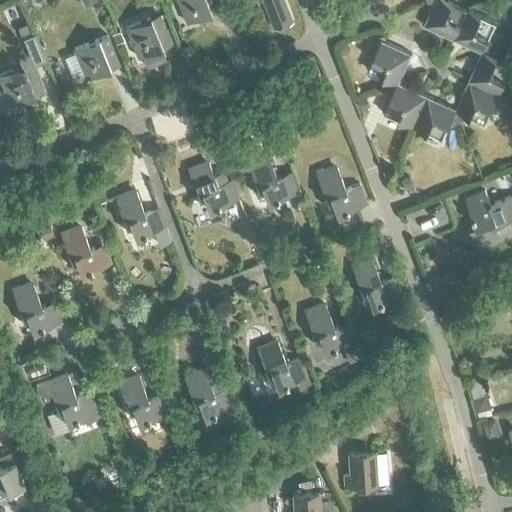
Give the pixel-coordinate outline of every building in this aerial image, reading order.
[(205,0),(177,0),(186,22),(210,12),(205,0)] [(284,0),(263,0),(274,27),(292,20),(284,0)] [(423,25),(453,38),(467,8),(448,0),(426,0),(430,10),(423,25)] [(453,38),(481,52),(493,47),(489,37),(496,22),(467,8),(453,38)] [(161,47),(171,43),(159,13),(125,27),(138,57),(142,55),(147,66),(165,58),(161,47)] [(25,23),(16,26),(19,34),(28,30),(25,23)] [(118,31),(110,34),(114,44),(122,41),(118,31)] [(109,68),(119,64),(111,44),(107,34),(73,48),(85,78),(109,68)] [(383,77),(386,87),(398,82),(411,53),(381,40),(367,70),(383,77)] [(340,42),(337,46),(338,50),(342,53),(347,52),(349,48),(348,43),(345,41),(340,42)] [(481,52),(468,80),(498,94),(511,64),(497,58),(493,47),(481,52)] [(21,65),(0,73),(0,79),(10,104),(34,95),(44,91),(29,52),(17,57),(21,65)] [(468,80),(455,108),(460,121),(470,116),(485,123),(498,94),(468,80)] [(383,112),(413,125),(427,96),(398,82),(386,87),(390,97),(383,112)] [(366,94),(357,98),(361,107),(369,104),(366,94)] [(427,96),(413,125),(442,139),(448,125),(460,121),(455,108),(427,96)] [(214,134),(200,140),(205,151),(218,145),(214,134)] [(246,159),(257,190),(262,188),(267,202),(287,195),(279,175),(276,176),(267,156),(255,160),(254,156),(246,159)] [(186,167),(198,197),(203,196),(208,210),(239,198),(231,178),(226,180),(223,171),(213,175),(209,163),(196,168),(195,164),(186,167)] [(315,172),(326,202),(331,200),(336,214),(366,203),(359,183),(345,188),(337,167),(324,172),(323,168),(315,172)] [(408,177),(400,180),(405,193),(413,189),(408,177)] [(103,189),(96,192),(100,203),(107,200),(103,189)] [(470,229),(475,242),(496,234),(493,226),(511,218),(511,194),(490,204),(484,190),(464,198),(476,227),(470,229)] [(122,192),(113,195),(125,225),(130,224),(135,238),(152,231),(157,245),(170,240),(165,226),(158,207),(144,212),(135,191),(123,196),(122,192)] [(29,214),(15,219),(20,231),(34,225),(29,214)] [(49,225),(38,229),(42,239),(53,235),(49,225)] [(64,243),(54,247),(58,257),(68,253),(71,261),(75,260),(81,274),(101,266),(93,246),(89,248),(81,227),(69,232),(67,227),(59,231),(64,243)] [(349,263),(361,293),(365,292),(371,306),(391,298),(401,294),(393,275),(383,278),(379,280),(371,259),(359,264),(358,259),(349,263)] [(11,288),(22,318),(27,316),(32,331),(52,323),(44,303),(41,305),(33,284),(20,288),(19,285),(11,288)] [(303,308),(315,339),(319,337),(324,351),(344,344),(337,324),(333,325),(325,305),(312,309),(311,305),(303,308)] [(277,389),(293,383),(296,391),(309,386),(299,358),(285,363),(277,342),(265,347),(264,343),(255,346),(267,376),(271,375),(277,389)] [(355,349),(344,353),(348,364),(359,360),(355,349)] [(182,374),(194,404),(199,403),(204,417),(224,410),(216,390),(213,391),(205,370),(192,375),(191,371),(182,374)] [(45,380),(36,383),(42,401),(52,397),(57,410),(61,408),(67,423),(84,416),(86,421),(99,416),(90,391),(75,397),(67,376),(55,380),(53,376),(45,380)] [(125,377),(116,380),(128,410),(133,409),(138,423),(158,415),(169,411),(161,392),(150,396),(146,397),(138,376),(126,381),(125,377)] [(485,392),(472,396),(476,410),(489,406),(485,392)] [(0,413),(0,424),(10,420),(7,411),(0,413)] [(493,417),(480,421),(485,438),(498,434),(493,417)] [(198,433),(184,438),(188,449),(189,450),(202,445),(198,433)] [(184,438),(175,442),(179,453),(188,449),(184,438)] [(348,452),(349,473),(344,473),(345,485),(351,485),(375,484),(373,451),(348,452)] [(0,467),(0,495),(24,486),(18,471),(26,468),(22,458),(0,467)] [(292,494),(293,511),(318,511),(317,492),(292,494)]
